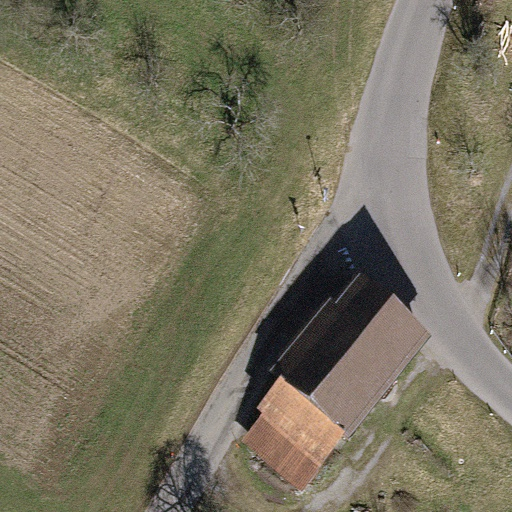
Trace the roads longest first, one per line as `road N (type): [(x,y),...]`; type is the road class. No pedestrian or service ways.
road 1 (unclassified): [(389,183),(266,349),(171,511)]
road 2 (tertiary): [(389,183),(411,255),(444,316),(511,394)]
road 3 (tertiary): [(427,0),(396,105),(389,183)]
